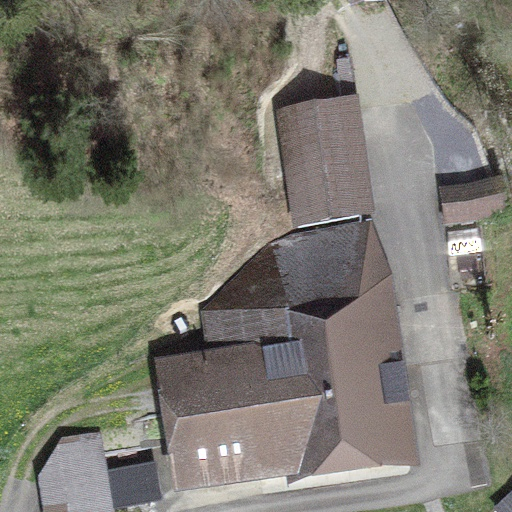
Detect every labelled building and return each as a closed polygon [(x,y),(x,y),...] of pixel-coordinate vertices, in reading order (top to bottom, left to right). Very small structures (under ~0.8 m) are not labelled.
[(362,222),(347,111),(283,120),(298,231),(362,222)] [(499,190),(439,198),(443,230),(503,223),(499,190)] [(362,231),(297,240),(269,255),(209,319),(218,376),(171,383),(187,487),(254,477),(255,482),(389,462),(382,416),(405,412),(386,286),(362,231)] [(63,441),(40,475),(45,511),(109,511),(98,436),(63,441)] [(117,498),(162,494),(159,465),(114,470),(117,498)]
